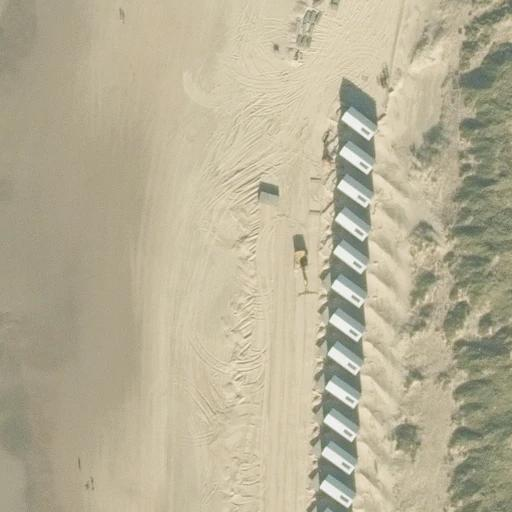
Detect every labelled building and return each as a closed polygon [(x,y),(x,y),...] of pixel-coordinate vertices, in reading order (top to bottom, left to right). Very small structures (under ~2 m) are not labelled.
[(431,16),(398,2),(392,18),(424,31),(431,16)] [(425,48),(392,35),(386,50),(419,64),(425,48)] [(421,81),(389,68),(382,83),(415,96),(421,81)] [(418,116),(386,103),(379,118),(412,132),(418,116)] [(414,149),(382,136),(375,152),(408,165),(414,149)] [(411,184),(379,171),(372,186),(405,199),(411,184)] [(411,216),(379,203),(372,218),(405,232),(411,216)] [(406,242),(374,229),(367,244),(400,258),(406,242)] [(403,278),(371,265),(364,280),(397,293),(403,278)] [(401,312),(368,299),(362,314),(395,327),(401,312)] [(398,344),(366,331),(360,347),(392,360),(398,344)] [(396,379),(363,366),(357,382),(389,395),(396,379)] [(394,412),(361,399),(355,414),(387,427),(394,412)] [(391,446),(358,433),(352,448),(385,461),(391,446)] [(388,481),(356,468),(350,483),(382,497),(388,481)] [(385,511),(354,499),(348,511),(385,511)]
